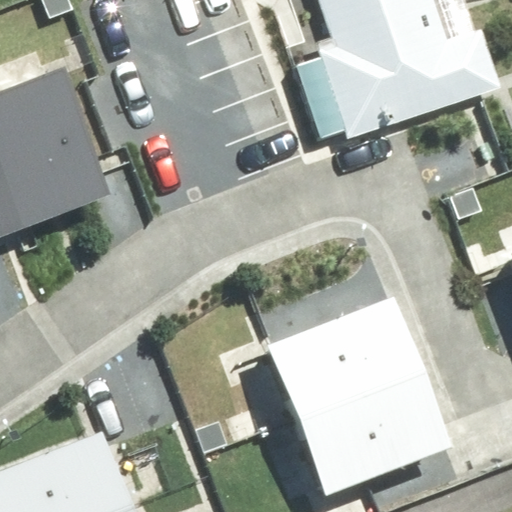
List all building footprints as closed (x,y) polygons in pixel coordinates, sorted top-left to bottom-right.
[(511,0),(304,0),(340,138),(496,98),(472,1),(477,0),(511,0)] [(114,191),(66,73),(0,99),(0,113),(43,220),(114,191)] [(0,237),(43,220),(0,113),(0,237)] [(194,304),(108,332),(125,384),(211,356),(194,304)] [(400,308),(277,353),(303,422),(425,378),(400,308)] [(425,378),(303,422),(328,492),(451,447),(425,378)] [(106,440),(0,478),(0,511),(124,511),(132,509),(106,440)]
